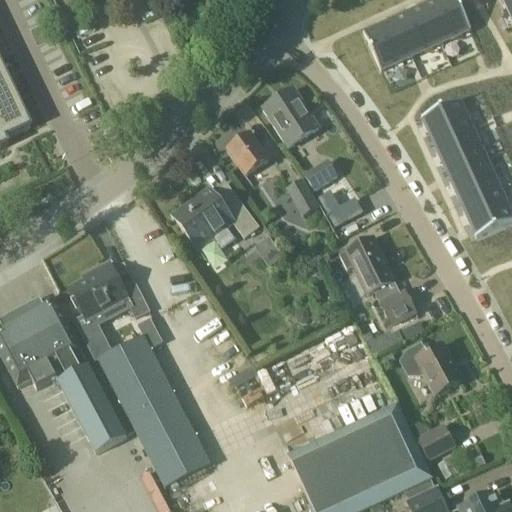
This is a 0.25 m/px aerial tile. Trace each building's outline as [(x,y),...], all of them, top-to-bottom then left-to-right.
[(455,0),(440,0),(423,8),(440,47),(471,33),(455,0)] [(511,0),(497,0),(511,32),(511,0)] [(393,22),(411,61),(440,47),(423,8),(393,22)] [(381,75),(411,61),(393,22),(363,36),(381,75)] [(40,57),(76,135),(100,123),(65,46),(40,57)] [(0,151),(6,148),(4,143),(29,131),(0,69),(0,151)] [(288,151),(319,131),(294,92),(262,112),(288,151)] [(460,103),(421,121),(435,151),(474,133),(460,103)] [(474,133),(435,151),(448,181),(487,163),(474,133)] [(226,153),(246,180),(273,160),(266,151),(262,154),(250,137),(226,153)] [(25,158),(4,169),(20,198),(41,187),(25,158)] [(487,163),(448,181),(462,211),(501,193),(487,163)] [(338,181),(327,164),(303,179),(314,196),(338,181)] [(285,193),(301,221),(318,211),(302,183),(285,193)] [(209,190),(171,218),(197,255),(215,242),(222,252),(235,243),(227,232),(233,228),(244,242),(259,231),(225,185),(212,194),(209,190)] [(511,224),(511,216),(501,193),(462,211),(476,241),(511,224)] [(374,240),(345,254),(367,299),(375,295),(391,329),(416,317),(405,293),(399,295),(392,299),(388,290),(395,286),(396,286),(374,240)] [(268,255),(261,260),(268,270),(282,260),(269,241),(262,246),(268,255)] [(69,329),(82,356),(89,352),(95,365),(97,365),(164,493),(211,469),(144,340),(112,357),(97,328),(130,311),(136,321),(149,314),(134,286),(122,292),(109,268),(95,275),(96,279),(71,292),(75,300),(71,302),(77,314),(81,311),(85,319),(74,324),(75,326),(69,329)] [(318,274),(310,277),(315,286),(322,283),(318,274)] [(82,356),(69,329),(54,302),(0,331),(0,357),(18,392),(32,384),(37,393),(57,383),(96,457),(126,441),(81,356),(82,356)] [(398,335),(391,339),(396,347),(402,343),(398,335)] [(420,381),(424,379),(435,399),(463,384),(443,347),(426,356),(421,347),(406,355),(400,365),(408,381),(420,381)] [(280,369),(256,378),(261,391),(285,382),(280,369)] [(311,511),(366,511),(403,495),(431,482),(397,408),(287,459),(311,511)] [(430,436),(417,443),(429,464),(455,450),(443,428),(430,436)] [(447,511),(438,491),(435,493),(406,506),(408,511),(447,511)] [(503,511),(498,500),(479,508),(477,503),(459,511),(503,511)]
